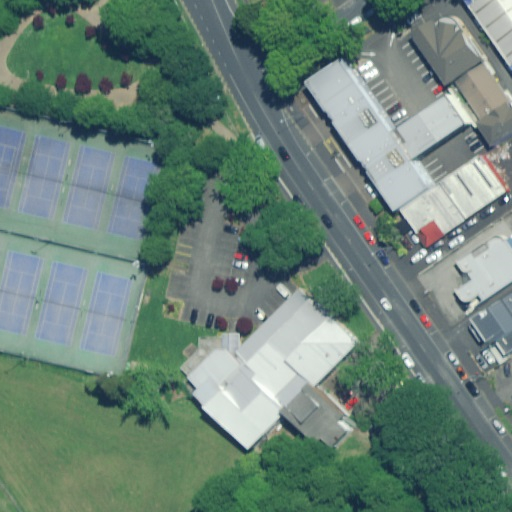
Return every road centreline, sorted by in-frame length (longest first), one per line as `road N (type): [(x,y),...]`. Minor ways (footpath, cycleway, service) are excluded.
road 1 (secondary): [(511,467),(321,201),(246,77)]
road 2 (residential): [(375,0),(246,77)]
